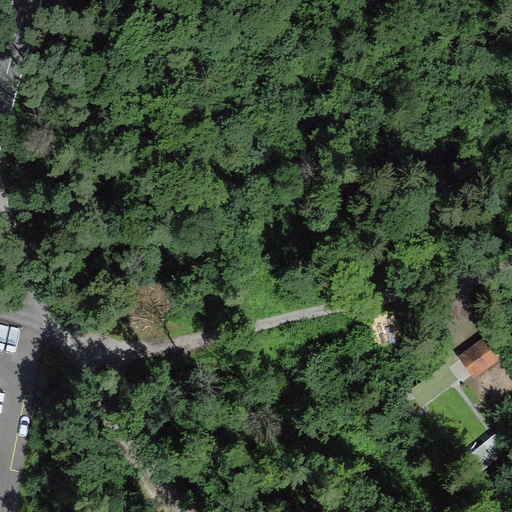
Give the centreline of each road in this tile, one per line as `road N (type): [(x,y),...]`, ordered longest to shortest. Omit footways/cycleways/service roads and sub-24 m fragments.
road 1 (track): [(48,321),(138,351),(511,263)]
road 2 (track): [(96,340),(165,511)]
road 3 (track): [(48,321),(0,204)]
